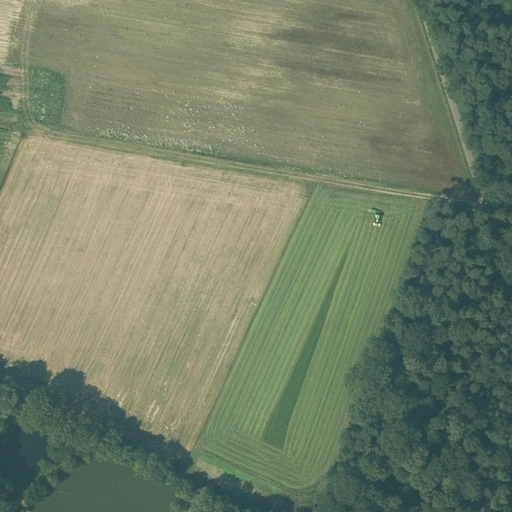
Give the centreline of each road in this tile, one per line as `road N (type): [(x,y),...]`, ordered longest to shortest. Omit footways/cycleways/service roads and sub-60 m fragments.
road 1 (track): [(484,199),(469,203),(35,131)]
road 2 (unclassified): [(511,276),(422,0)]
